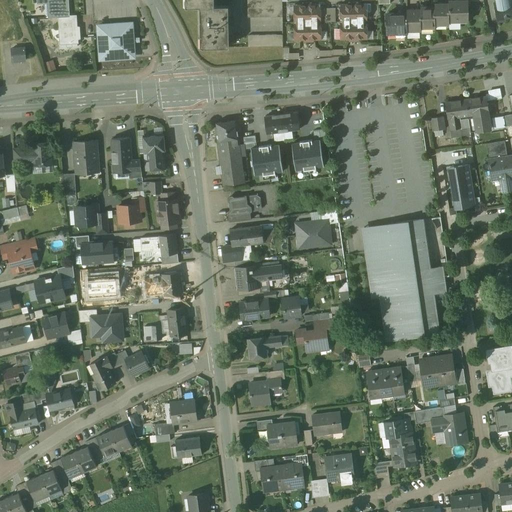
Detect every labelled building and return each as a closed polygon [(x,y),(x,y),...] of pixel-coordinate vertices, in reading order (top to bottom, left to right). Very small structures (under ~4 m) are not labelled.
[(67,0),(37,0),(38,4),(45,3),(50,3),(51,17),(48,17),(58,17),(69,16),(67,0)] [(511,0),(498,0),(499,3),(494,4),(498,21),(506,20),(505,18),(511,16),(511,0)] [(468,1),(449,1),(449,4),(449,21),(468,21),(468,1)] [(353,22),(353,4),(340,5),(340,22),(353,22)] [(366,22),(366,4),(353,4),(353,22),(366,22)] [(449,21),(449,4),(435,4),(435,7),(435,24),(449,24),(449,21)] [(307,5),(294,5),(294,23),(307,23),(307,5)] [(320,5),(307,5),(307,23),(320,22),(320,5)] [(282,6),(247,6),(247,17),(282,17),(282,6)] [(214,7),(202,7),(202,23),(200,23),(201,47),(229,47),(228,7),(214,7)] [(435,7),(421,8),(421,10),(421,27),(435,27),(435,24),(435,7)] [(421,10),(407,10),(407,13),(407,30),(421,30),(421,27),(421,10)] [(407,30),(407,13),(387,14),(387,33),(407,33),(407,30)] [(76,16),(69,16),(58,17),(60,40),(68,39),(68,42),(77,41),(78,41),(78,39),(80,38),(79,31),(77,31),(76,16)] [(321,40),(320,22),(307,23),(308,40),(321,40)] [(354,39),(353,22),(340,22),(341,39),(354,39)] [(367,39),(366,22),(353,22),(354,39),(367,39)] [(307,23),(294,23),(295,40),(308,40),(307,23)] [(131,24),(99,27),(101,58),(133,56),(132,44),(135,44),(135,36),(132,36),(131,24)] [(283,46),(282,35),(248,35),(248,46),(283,46)] [(25,48),(11,49),(12,62),(22,61),(22,58),(26,57),(25,48)] [(490,99),(503,98),(502,88),(489,89),(490,99)] [(486,97),(465,100),(470,127),(470,132),(479,131),(482,131),(490,130),(488,113),(486,97)] [(465,100),(445,103),(448,119),(451,133),(462,132),(461,128),(470,127),(465,100)] [(297,112),(281,114),(284,131),(300,129),(297,112)] [(281,114),(265,117),(267,133),(284,131),(281,114)] [(443,117),(431,118),(433,131),(445,129),(443,117)] [(236,120),(215,123),(218,141),(238,138),(236,120)] [(327,142),(325,129),(313,131),(314,140),(320,139),(321,143),(327,142)] [(163,135),(143,136),(144,153),(148,152),(149,162),(145,162),(146,170),(164,169),(162,151),(165,151),(163,135)] [(245,149),(257,148),(255,136),(243,137),(245,149)] [(129,138),(111,139),(114,173),(129,172),(132,172),(131,161),(129,138)] [(239,145),(238,138),(218,141),(220,154),(224,185),(244,183),(240,157),(239,145)] [(324,166),(320,139),(291,143),(295,170),(303,169),(304,171),(316,169),(316,168),(324,166)] [(96,140),(74,142),(75,151),(75,150),(77,174),(85,173),(85,169),(97,168),(97,172),(98,172),(96,140)] [(505,141),(486,144),(488,144),(491,159),(489,159),(490,164),(489,164),(489,167),(490,167),(492,181),(493,181),(493,178),(501,177),(504,190),(502,191),(502,192),(511,189),(511,163),(511,156),(507,156),(505,141)] [(26,149),(27,162),(34,162),(34,163),(42,163),(42,165),(56,164),(55,152),(51,153),(50,143),(32,144),(33,148),(26,149)] [(283,171),(279,144),(251,148),(254,175),(263,174),(263,176),(275,174),(275,173),(283,171)] [(27,162),(26,149),(13,150),(14,163),(27,162)] [(140,160),(131,161),(132,172),(141,171),(140,160)] [(468,165),(452,168),(453,173),(450,174),(452,186),(453,186),(453,190),(452,190),(454,203),(457,202),(458,208),(475,205),(468,165)] [(74,174),(63,174),(64,195),(76,195),(74,174)] [(14,175),(5,175),(7,192),(15,192),(15,183),(14,175)] [(160,181),(150,182),(151,194),(161,194),(161,193),(160,181)] [(174,192),(161,193),(161,194),(162,201),(175,200),(174,192)] [(244,196),(234,198),(232,196),(229,196),(228,199),(228,201),(230,203),(231,208),(228,210),(229,219),(228,219),(229,222),(251,219),(250,213),(251,212),(259,211),(262,207),(260,197),(257,194),(246,195),(244,195),(244,196)] [(145,197),(132,199),(133,205),(139,204),(140,211),(146,210),(145,197)] [(14,198),(3,199),(4,206),(15,206),(14,198)] [(162,201),(159,201),(160,212),(159,213),(157,215),(158,220),(160,222),(162,222),(162,224),(175,222),(179,222),(177,199),(175,200),(162,201)] [(133,205),(118,206),(120,223),(140,221),(140,211),(139,204),(133,205)] [(97,205),(75,207),(77,225),(98,223),(98,214),(97,205)] [(17,207),(2,211),(4,219),(19,216),(17,207)] [(328,220),(328,224),(338,223),(336,209),(321,211),(322,221),(328,220)] [(107,213),(98,214),(98,223),(99,235),(109,234),(107,213)] [(322,221),(296,224),(297,237),(303,236),(304,247),(331,244),(328,224),(328,220),(322,221)] [(441,267),(428,269),(421,220),(364,228),(373,296),(381,295),(388,340),(437,333),(432,294),(444,292),(441,267)] [(262,226),(230,230),(232,246),(264,242),(262,229),(262,226)] [(175,234),(159,236),(149,237),(140,238),(141,239),(142,251),(152,250),(153,256),(158,255),(161,255),(177,253),(175,234)] [(82,247),(82,244),(90,243),(89,235),(75,237),(76,248),(82,247)] [(34,238),(10,244),(11,251),(29,246),(29,248),(36,247),(34,238)] [(112,242),(97,243),(98,263),(113,262),(112,242)] [(82,247),(83,264),(98,263),(97,243),(90,243),(82,244),(82,247)] [(29,246),(11,251),(10,253),(11,258),(15,261),(12,265),(13,272),(26,269),(25,266),(28,265),(29,266),(33,265),(34,264),(33,260),(32,259),(29,248),(29,246)] [(133,248),(124,249),(125,261),(134,260),(133,248)] [(178,256),(162,257),(163,265),(179,263),(178,256)] [(250,260),(235,262),(235,268),(251,266),(250,260)] [(57,269),(59,276),(60,280),(74,277),(72,265),(57,269)] [(251,266),(235,268),(239,295),(261,293),(259,281),(257,268),(257,265),(251,266)] [(279,265),(257,268),(259,281),(281,278),(279,265)] [(180,272),(161,275),(147,277),(148,284),(149,296),(163,294),(164,295),(182,293),(180,272)] [(59,276),(36,282),(42,304),(65,298),(60,280),(59,276)] [(147,277),(135,278),(136,284),(139,285),(148,284),(147,277)] [(9,290),(0,291),(0,310),(10,308),(8,300),(11,299),(9,290)] [(299,297),(282,299),(284,317),(301,315),(299,297)] [(150,298),(131,299),(131,307),(143,306),(151,305),(150,298)] [(258,300),(239,303),(241,320),(260,317),(258,300)] [(184,308),(168,310),(171,336),(187,334),(184,308)] [(91,317),(97,316),(97,309),(79,311),(80,322),(91,321),(91,317)] [(28,313),(11,317),(13,326),(30,321),(28,313)] [(64,314),(44,319),(48,337),(68,332),(64,314)] [(97,316),(91,317),(91,321),(92,336),(111,335),(111,341),(123,340),(121,314),(97,316)] [(319,320),(314,321),(315,327),(334,325),(333,318),(319,320)] [(160,325),(144,327),(145,340),(161,339),(160,325)] [(317,328),(316,330),(305,332),(305,330),(296,331),(298,343),(306,342),(307,351),(318,349),(322,345),(328,344),(326,332),(335,331),(334,325),(315,327),(317,328)] [(20,327),(0,331),(0,348),(23,343),(20,327)] [(81,332),(68,335),(69,342),(82,339),(81,332)] [(265,337),(247,339),(250,359),(267,357),(266,348),(273,347),(272,344),(282,343),(281,336),(265,338),(265,337)] [(180,354),(193,353),(193,342),(180,343),(180,354)] [(282,343),(272,344),(273,347),(273,354),(283,353),(282,343)] [(505,348),(487,351),(489,362),(491,362),(492,371),(508,368),(509,369),(511,368),(511,349),(506,350),(505,348)] [(125,350),(116,355),(121,365),(126,363),(125,360),(129,358),(125,350)] [(29,352),(15,355),(18,368),(29,365),(32,364),(29,352)] [(129,358),(125,360),(126,363),(133,376),(133,374),(139,371),(140,372),(150,368),(142,352),(129,358)] [(115,353),(109,355),(113,365),(115,368),(121,365),(116,355),(115,353)] [(369,354),(357,355),(360,367),(371,365),(369,354)] [(109,355),(93,363),(98,372),(93,375),(100,390),(115,383),(108,368),(113,365),(109,355)] [(450,356),(439,357),(443,384),(454,382),(450,356)] [(439,357),(421,361),(422,369),(423,379),(425,387),(443,384),(439,357)] [(58,364),(43,368),(45,376),(60,372),(58,364)] [(17,367),(4,370),(8,385),(32,379),(29,365),(18,368),(17,367)] [(414,365),(407,366),(409,378),(409,382),(417,380),(415,370),(414,365)] [(407,366),(401,367),(403,379),(409,378),(407,366)] [(401,367),(389,368),(393,393),(404,391),(403,379),(401,367)] [(389,368),(378,370),(381,395),(393,393),(389,368)] [(508,368),(492,371),(493,374),(488,375),(490,386),(493,385),(494,393),(511,390),(509,376),(511,375),(511,368),(509,369),(508,368)] [(285,369),(267,372),(268,380),(281,378),(281,381),(286,380),(285,369)] [(422,369),(415,370),(417,380),(423,379),(422,369)] [(463,369),(456,370),(458,385),(465,384),(463,369)] [(378,370),(366,372),(370,396),(381,395),(378,370)] [(268,382),(250,384),(253,405),(271,403),(269,390),(282,389),(281,381),(281,378),(268,380),(268,382)] [(50,387),(39,390),(41,400),(47,399),(46,394),(51,393),(50,387)] [(51,393),(46,394),(47,399),(50,410),(74,405),(70,389),(51,393)] [(39,390),(32,392),(35,405),(36,405),(42,403),(41,400),(39,390)] [(32,392),(20,395),(21,401),(19,401),(21,411),(35,408),(37,408),(36,405),(35,405),(32,392)] [(454,398),(439,400),(440,407),(443,407),(455,405),(454,398)] [(35,408),(21,411),(19,401),(5,405),(8,415),(10,414),(14,429),(38,423),(35,408)] [(194,401),(182,403),(181,401),(170,403),(172,423),(197,420),(194,401)] [(499,406),(493,407),(496,424),(497,433),(508,431),(504,407),(499,408),(499,406)] [(440,407),(423,410),(424,422),(432,421),(432,418),(444,416),(443,407),(440,407)] [(414,411),(404,413),(405,419),(408,418),(408,420),(415,419),(414,411)] [(339,412),(312,415),(314,435),(342,431),(339,412)] [(444,416),(432,418),(432,421),(434,431),(445,429),(447,444),(466,441),(462,414),(444,416)] [(405,419),(385,422),(387,437),(390,436),(410,433),(408,420),(408,418),(405,419)] [(272,419),(257,421),(258,429),(269,428),(269,426),(272,425),(272,419)] [(164,423),(155,424),(156,436),(169,434),(174,433),(174,426),(164,427),(164,423)] [(272,425),(269,426),(269,428),(272,447),(297,444),(294,423),(272,425)] [(129,424),(123,426),(127,436),(133,434),(129,424)] [(496,424),(490,426),(492,438),(498,437),(497,433),(496,424)] [(123,425),(110,431),(117,449),(130,444),(131,446),(131,445),(127,436),(123,426),(123,425)] [(310,430),(303,431),(305,445),(312,445),(310,430)] [(110,431),(96,436),(97,437),(101,447),(105,456),(106,456),(105,454),(117,449),(110,431)] [(410,433),(390,436),(394,466),(416,463),(411,433),(410,433)] [(169,434),(156,436),(157,443),(170,441),(169,434)] [(97,437),(91,439),(96,450),(101,447),(97,437)] [(199,437),(175,440),(176,446),(170,446),(172,457),(201,454),(199,437)] [(91,439),(85,442),(87,446),(90,452),(96,450),(91,439)] [(90,452),(87,446),(74,452),(82,470),(95,465),(95,467),(96,467),(90,452)] [(74,452),(61,458),(61,459),(66,469),(69,478),(70,477),(69,475),(82,470),(74,452)] [(307,454),(295,456),(296,464),(301,463),(301,466),(308,465),(307,454)] [(350,454),(326,458),(328,480),(340,478),(341,484),(353,483),(352,477),(353,476),(350,454)] [(66,469),(61,459),(56,461),(60,471),(66,469)] [(267,459),(254,461),(255,471),(261,470),(261,469),(268,468),(267,459)] [(56,461),(50,463),(53,469),(55,474),(60,471),(56,461)] [(387,461),(373,463),(376,478),(389,476),(387,461)] [(296,464),(281,466),(283,486),(290,486),(290,487),(303,486),(302,473),(301,466),(301,463),(296,464)] [(268,468),(261,469),(261,470),(264,491),(276,489),(276,487),(283,486),(281,466),(268,468)] [(53,469),(40,475),(48,495),(62,490),(55,474),(53,469)] [(40,475),(26,481),(27,482),(31,492),(35,501),(48,495),(40,475)] [(326,479),(311,481),(313,497),(328,495),(326,479)] [(31,492),(27,482),(21,484),(26,494),(31,492)] [(511,482),(498,484),(499,494),(501,504),(511,502),(511,482)] [(21,484),(16,486),(19,492),(20,497),(26,494),(21,484)] [(19,492),(5,498),(11,511),(26,511),(20,497),(19,492)] [(206,493),(188,496),(190,511),(201,511),(208,511),(208,510),(206,493)] [(480,494),(465,495),(467,511),(481,511),(481,503),(480,494)] [(467,511),(465,495),(450,497),(451,507),(452,511),(467,511)] [(11,511),(5,498),(0,500),(0,511),(11,511)]
